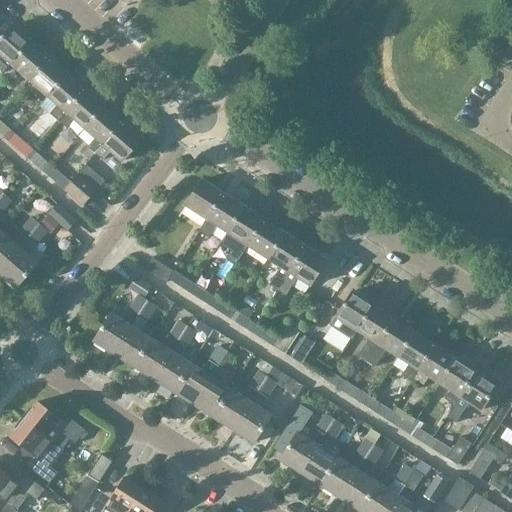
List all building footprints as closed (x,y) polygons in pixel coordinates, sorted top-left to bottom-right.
[(0,71),(3,74),(11,65),(31,42),(11,25),(1,36),(0,35),(0,71)] [(49,58),(31,42),(11,65),(28,81),(49,58)] [(28,81),(47,97),(67,74),(49,58),(28,81)] [(47,97),(40,106),(58,122),(86,90),(67,74),(47,97)] [(86,90),(58,122),(66,129),(73,120),(84,129),(104,106),(86,90)] [(122,122),(104,106),(84,129),(94,138),(87,147),(94,154),(122,122)] [(0,134),(8,142),(15,134),(0,121),(0,134)] [(122,122),(94,154),(102,161),(110,152),(121,162),(141,138),(122,122)] [(15,134),(8,142),(26,158),(33,150),(15,134)] [(52,166),(33,150),(26,158),(45,174),(52,166)] [(70,182),(52,166),(45,174),(63,190),(70,182)] [(76,174),(70,182),(63,190),(82,207),(96,191),(76,174)] [(185,207),(205,220),(222,194),(202,181),(185,207)] [(3,194),(0,198),(0,215),(0,216),(12,202),(3,194)] [(222,194),(205,220),(198,231),(209,238),(216,227),(226,233),(243,207),(222,194)] [(54,221),(66,231),(75,221),(56,205),(47,215),(54,221)] [(226,233),(220,244),(230,250),(225,258),(235,265),(247,247),(263,220),(243,207),(226,233)] [(47,214),(38,225),(45,231),(54,221),(47,215),(47,214)] [(0,232),(0,268),(38,225),(30,218),(10,240),(0,232)] [(263,220),(247,247),(267,260),(284,233),(263,220)] [(38,225),(0,268),(0,275),(14,288),(36,263),(27,255),(47,232),(45,231),(38,225)] [(284,233),(267,260),(278,267),(267,285),(277,291),(305,247),(284,233)] [(305,247),(277,291),(284,296),(296,278),(310,287),(326,261),(305,247)] [(168,280),(173,271),(151,258),(144,269),(165,282),(167,278),(168,280)] [(194,284),(173,271),(168,280),(188,292),(194,284)] [(128,287),(144,297),(150,286),(135,276),(128,287)] [(194,284),(188,292),(209,306),(214,297),(208,293),(194,284)] [(357,332),(374,306),(352,292),(336,317),(330,326),(352,340),(357,332)] [(127,311),(136,317),(146,301),(137,295),(127,311)] [(235,310),(214,297),(209,306),(229,319),(235,310)] [(146,301),(136,317),(112,354),(133,367),(150,340),(139,333),(156,307),(146,301)] [(235,310),(229,319),(250,333),(256,324),(249,319),(254,312),(241,304),(236,311),(235,310)] [(374,306),(357,332),(368,338),(357,356),(367,362),(394,319),(374,306)] [(93,341),(112,354),(129,327),(110,315),(93,341)] [(415,332),(394,319),(367,362),(374,367),(385,350),(398,358),(415,332)] [(133,367),(154,380),(187,327),(176,320),(160,346),(150,340),(133,367)] [(256,324),(250,333),(274,348),(284,355),(298,334),(288,327),(280,339),(256,324)] [(154,380),(174,393),(191,366),(179,358),(196,332),(187,327),(154,380)] [(415,332),(398,358),(408,365),(401,375),(411,382),(413,379),(435,345),(415,332)] [(290,359),(301,365),(315,344),(304,337),(290,359)] [(456,359),(435,345),(413,379),(423,386),(429,378),(439,385),(456,359)] [(191,366),(174,393),(193,405),(226,352),(216,346),(200,371),(191,366)] [(236,358),(226,352),(193,405),(213,418),(230,391),(219,384),(236,358)] [(475,371),(456,359),(439,385),(449,391),(443,399),(454,405),(475,371)] [(230,391),(213,418),(233,431),(267,377),(257,371),(241,398),(230,391)] [(323,382),(346,396),(352,386),(330,371),(323,382)] [(475,371),(454,405),(446,417),(455,423),(468,403),(480,411),(497,385),(475,371)] [(267,377),(233,431),(254,444),(271,417),(260,410),(276,383),(267,377)] [(373,399),(352,386),(346,396),(367,409),(373,399)] [(373,399),(367,409),(387,422),(393,412),(373,399)] [(30,407),(23,417),(62,448),(69,438),(73,442),(84,428),(68,415),(64,421),(38,400),(32,408),(30,407)] [(324,436),(334,421),(323,414),(308,440),(296,433),(310,412),(298,404),(271,447),(282,454),(278,460),(300,473),(317,446),(324,436)] [(393,412),(387,422),(408,435),(414,425),(393,412)] [(16,428),(10,436),(30,451),(21,462),(49,484),(57,473),(49,467),(55,460),(63,449),(62,448),(23,417),(15,427),(16,428)] [(423,424),(417,420),(414,425),(408,435),(428,447),(433,438),(419,429),(423,424)] [(334,421),(324,436),(332,441),(342,426),(334,421)] [(511,430),(507,427),(500,438),(511,446),(511,430)] [(337,459),(320,486),(340,499),(358,472),(364,461),(374,446),(363,438),(346,465),(337,459)] [(433,438),(428,447),(446,458),(456,465),(470,444),(460,438),(452,450),(433,438)] [(300,473),(320,486),(337,459),(317,446),(300,473)] [(374,446),(364,461),(373,467),(383,452),(374,446)] [(481,452),(469,472),(480,479),(492,459),(481,452)] [(87,476),(99,483),(112,462),(101,455),(87,476)] [(378,485),(360,511),(388,511),(415,472),(403,464),(387,491),(378,485)] [(0,499),(5,503),(15,511),(28,495),(35,501),(44,490),(16,469),(8,478),(0,471),(0,499)] [(358,472),(340,499),(360,511),(378,485),(368,478),(366,477),(358,472)] [(415,472),(388,511),(414,511),(416,509),(406,503),(422,476),(415,472)] [(424,496),(434,503),(447,482),(437,476),(424,496)] [(87,511),(127,511),(144,488),(135,477),(130,481),(124,477),(111,498),(101,491),(87,511)] [(459,478),(444,501),(459,511),(471,491),(474,487),(459,478)] [(499,494),(511,501),(511,489),(505,485),(499,494)] [(144,488),(127,511),(154,511),(161,502),(153,496),(154,494),(144,488)] [(459,511),(460,511),(472,511),(482,497),(471,491),(459,511)] [(68,504),(78,511),(79,511),(88,500),(76,493),(68,504)] [(472,511),(486,511),(492,504),(482,497),(472,511)]
